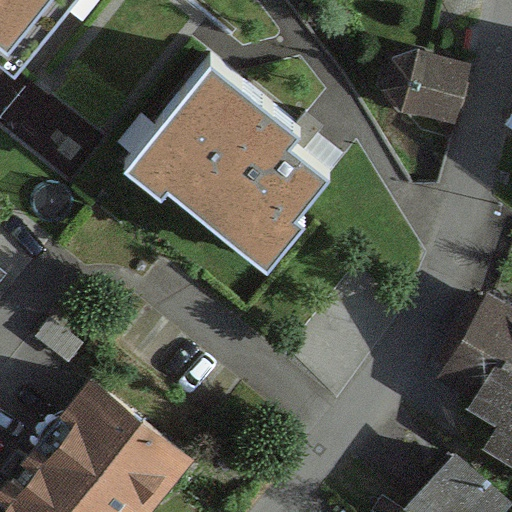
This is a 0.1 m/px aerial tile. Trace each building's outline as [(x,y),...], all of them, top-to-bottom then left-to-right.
[(64,0),(0,0),(0,50),(14,62),(64,0)] [(459,119),(474,57),(420,41),(393,53),(385,82),(403,104),(459,119)] [(214,48),(129,150),(164,179),(171,171),(268,251),(302,209),(295,203),(329,162),(291,130),(300,119),(214,48)] [(0,285),(11,272),(0,262),(0,285)] [(511,311),(486,296),(447,363),(511,401),(495,429),(511,439),(511,311)] [(144,511),(202,439),(100,359),(0,485),(0,511),(144,511)] [(511,505),(456,455),(405,511),(509,511),(511,509),(511,505)]
